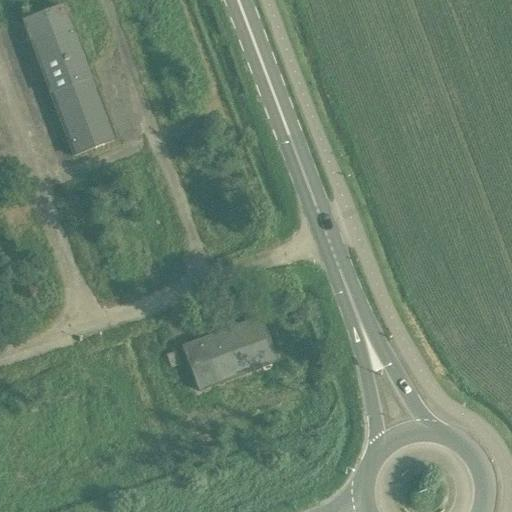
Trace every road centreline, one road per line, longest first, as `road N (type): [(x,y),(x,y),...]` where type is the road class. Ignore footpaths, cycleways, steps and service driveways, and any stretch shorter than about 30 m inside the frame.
road 1 (unclassified): [(506,511),(509,479),(496,443),(426,384),(353,226)]
road 2 (primary): [(325,236),(234,0)]
road 3 (unclassified): [(353,226),(267,0)]
road 4 (primary): [(429,437),(358,317)]
road 5 (primary): [(358,317),(383,453)]
